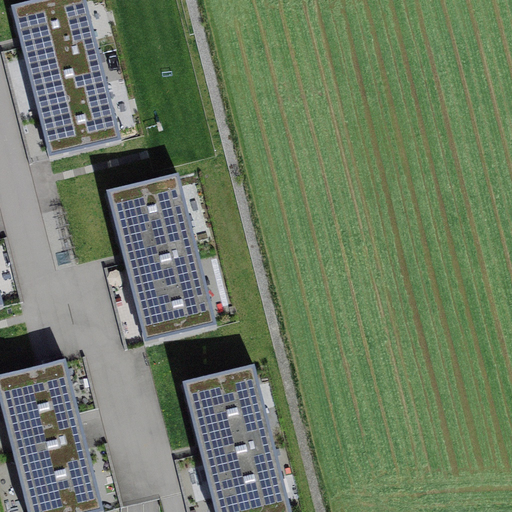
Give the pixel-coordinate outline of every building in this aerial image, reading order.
[(99,4),(22,22),(32,66),(57,170),(132,151),(99,4)] [(111,200),(180,184),(178,174),(109,190),(111,200)] [(185,192),(111,211),(124,259),(149,356),(222,335),(185,192)] [(0,308),(9,306),(0,272),(0,308)] [(77,376),(3,395),(30,511),(108,511),(87,416),(77,376)] [(293,511),(263,379),(189,400),(202,448),(218,511),(293,511)]
